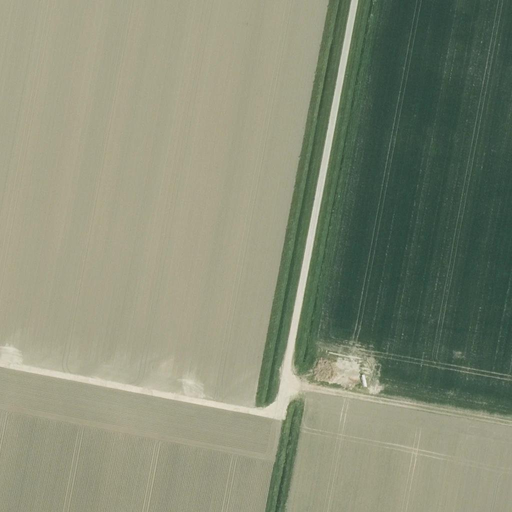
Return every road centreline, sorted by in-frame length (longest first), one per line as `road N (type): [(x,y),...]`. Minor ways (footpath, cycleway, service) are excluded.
road 1 (unclassified): [(277,416),(354,0)]
road 2 (track): [(277,416),(0,363)]
